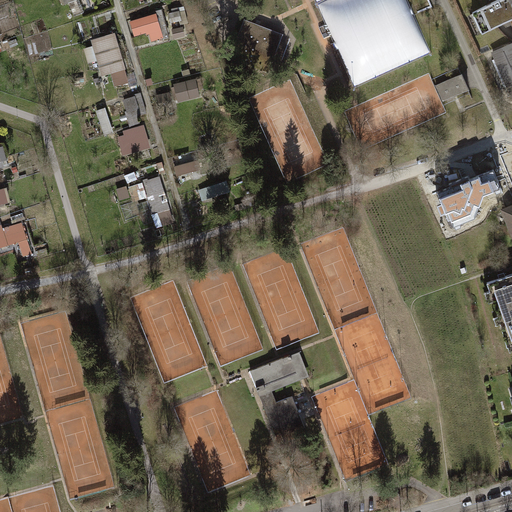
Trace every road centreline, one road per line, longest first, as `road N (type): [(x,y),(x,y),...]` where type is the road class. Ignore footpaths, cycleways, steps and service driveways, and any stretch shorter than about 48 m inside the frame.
road 1 (track): [(156,511),(43,122),(0,107)]
road 2 (track): [(341,193),(138,260),(0,291)]
road 3 (residential): [(511,135),(341,193)]
